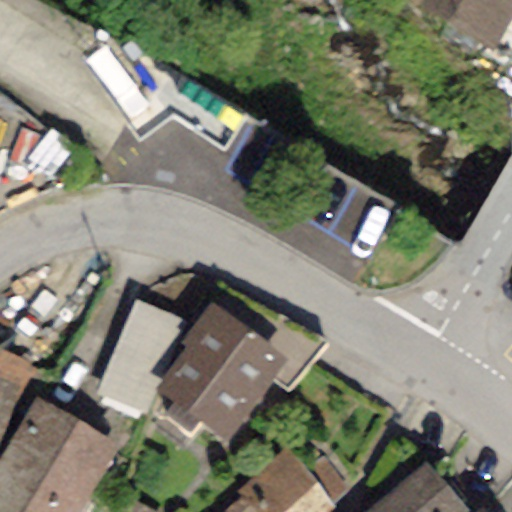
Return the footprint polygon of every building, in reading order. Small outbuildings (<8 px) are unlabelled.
[(511,0),(405,0),(424,24),(502,67),(511,49),(511,0)] [(287,371),(210,313),(179,354),(185,358),(153,400),(224,454),(287,371)] [(42,375),(0,359),(0,468),(34,408),(42,375)] [(0,468),(0,511),(82,511),(116,453),(34,408),(0,468)] [(227,511),(331,511),(287,449),(237,496),(240,499),(227,511)] [(458,511),(424,470),(372,511),(458,511)]
